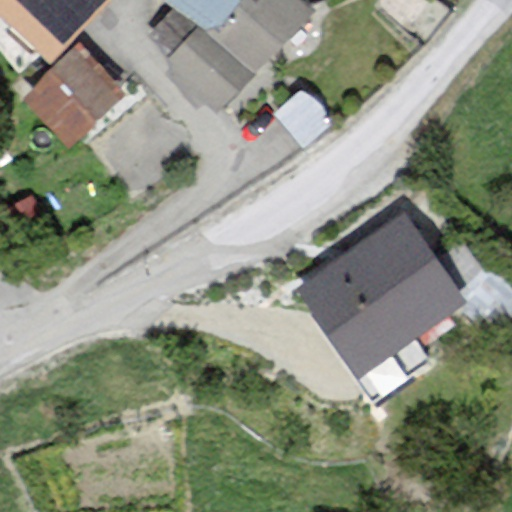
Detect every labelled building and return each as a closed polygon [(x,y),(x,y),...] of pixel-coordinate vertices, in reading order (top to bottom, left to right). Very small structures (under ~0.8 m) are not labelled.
[(99,0),(0,0),(0,8),(52,54),(99,0)] [(225,0),(205,28),(174,5),(152,35),(220,108),(312,9),(297,0),(225,0)] [(225,0),(166,0),(174,5),(205,28),(225,0)] [(79,47),(26,96),(71,144),(123,95),(79,47)] [(404,221),(305,285),(359,367),(458,303),(404,221)]
